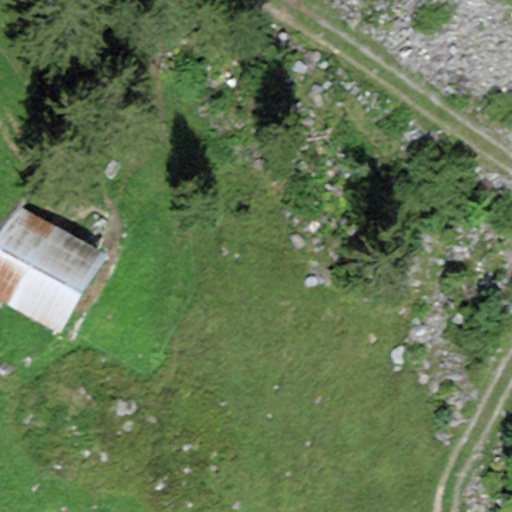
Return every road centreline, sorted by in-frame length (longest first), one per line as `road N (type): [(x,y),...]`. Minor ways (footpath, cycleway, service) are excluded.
road 1 (track): [(511,158),(275,0)]
road 2 (track): [(446,511),(463,461),(511,372)]
